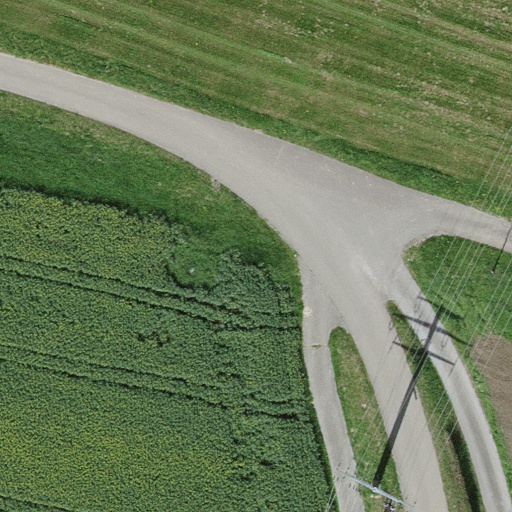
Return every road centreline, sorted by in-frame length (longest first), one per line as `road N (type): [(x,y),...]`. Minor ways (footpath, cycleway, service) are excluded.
road 1 (unclassified): [(511,511),(420,296),(321,218)]
road 2 (unclassified): [(321,218),(212,134),(0,69)]
road 3 (unclassified): [(432,511),(382,358),(321,218)]
road 4 (track): [(357,511),(321,380),(321,218)]
